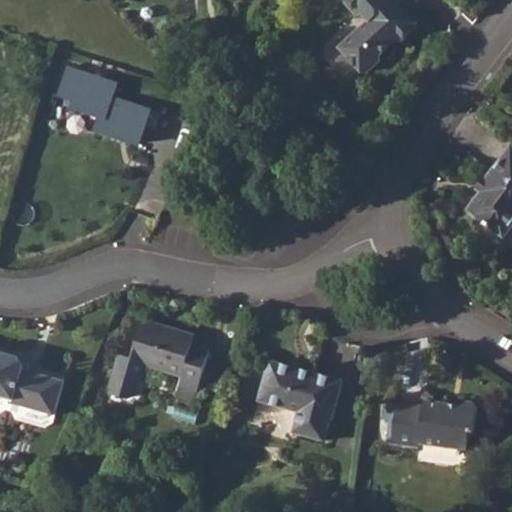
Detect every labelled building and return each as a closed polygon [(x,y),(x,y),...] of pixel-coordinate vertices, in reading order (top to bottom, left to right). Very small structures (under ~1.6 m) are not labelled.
[(420,25),(396,0),(344,0),(359,16),(363,12),(370,20),(340,47),(363,72),(368,72),(380,61),(381,55),(396,41),(402,42),(420,25)] [(115,80),(65,63),(53,100),(97,114),(90,133),(136,148),(150,107),(110,94),(115,80)] [(511,157),(490,185),(498,192),(486,206),(483,204),(471,220),(509,252),(511,248),(511,157)] [(192,355),(193,346),(146,332),(134,371),(123,367),(114,399),(118,405),(133,410),(140,406),(148,378),(184,389),(182,397),(199,402),(209,361),(192,355)] [(22,358),(0,351),(0,400),(24,407),(23,411),(67,424),(77,390),(38,379),(40,376),(34,366),(20,362),(22,358)] [(334,425),(344,384),(269,364),(257,406),(297,419),(292,437),(321,445),(327,424),(334,425)] [(466,423),(463,422),(433,417),(432,425),(400,418),(394,462),(423,466),(424,459),(474,466),(476,453),(484,453),(487,426),(482,419),(466,417),(466,423)]
